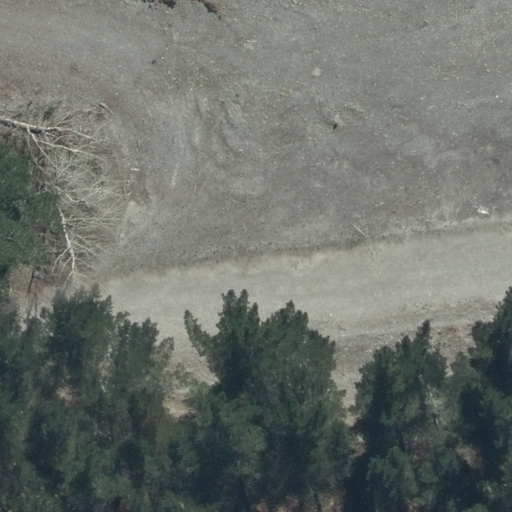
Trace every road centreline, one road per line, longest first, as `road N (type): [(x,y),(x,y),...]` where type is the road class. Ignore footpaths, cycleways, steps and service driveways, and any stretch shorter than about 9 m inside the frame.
road 1 (unclassified): [(511,277),(0,345)]
road 2 (track): [(511,80),(435,89),(0,35)]
